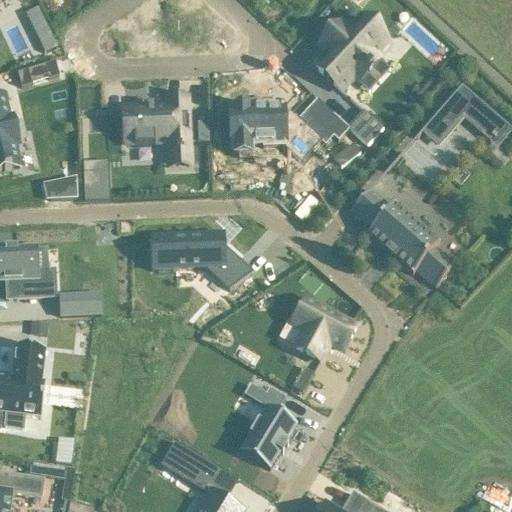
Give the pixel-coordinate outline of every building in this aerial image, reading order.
[(326,56),(315,69),(342,95),(354,81),(359,85),(368,75),(370,77),(373,74),(371,72),(380,62),(375,58),(388,44),(361,20),(348,33),(341,26),(319,50),(326,56)] [(412,22),(404,32),(434,58),(442,49),(412,22)] [(57,49),(47,30),(35,36),(45,55),(57,49)] [(59,78),(54,64),(45,67),(49,82),(59,78)] [(32,87),(28,73),(17,76),(22,90),(32,87)] [(464,116),(485,134),(498,119),(462,88),(424,131),(439,144),(464,116)] [(4,99),(0,100),(0,172),(4,172),(4,174),(12,172),(11,170),(19,168),(15,148),(18,147),(11,120),(9,120),(4,99)] [(148,110),(124,111),(125,134),(134,134),(134,148),(155,148),(155,145),(169,144),(169,151),(187,151),(188,164),(189,164),(187,100),(167,101),(167,109),(154,109),(154,107),(148,107),(148,110)] [(232,112),(229,112),(231,148),(233,148),(234,156),(253,155),(252,147),(263,147),(263,150),(285,150),(302,165),(321,144),(325,148),(334,139),(339,144),(350,132),(348,130),(317,102),(299,122),(293,116),(292,115),(285,116),(285,109),(261,110),(261,112),(251,112),(250,107),(247,107),(247,105),(235,105),(235,108),(232,108),(232,112)] [(363,113),(348,130),(350,132),(368,149),(383,132),(363,113)] [(86,169),(83,169),(84,202),(85,205),(111,204),(111,201),(110,174),(90,174),(86,174),(86,169)] [(77,201),(76,180),(49,186),(50,202),(77,201)] [(394,207),(391,211),(370,193),(351,215),(353,216),(372,233),(367,238),(413,277),(417,272),(435,289),(434,290),(436,291),(455,269),(435,252),(439,247),(435,243),(433,245),(402,217),(403,215),(394,207)] [(224,238),(152,242),(154,273),(205,271),(230,293),(254,275),(224,249),(224,238)] [(0,284),(7,284),(8,302),(55,299),(54,274),(38,275),(36,250),(16,251),(6,251),(6,252),(0,252),(0,284)] [(101,319),(100,297),(60,299),(61,320),(101,319)] [(307,305),(294,328),(305,334),(296,351),(320,364),(330,347),(344,354),(356,331),(307,305)] [(36,326),(34,345),(45,347),(48,327),(36,326)] [(0,380),(0,415),(7,416),(5,429),(23,432),(25,418),(42,420),(45,386),(41,385),(45,352),(16,348),(12,382),(0,380)] [(266,411),(239,454),(270,473),(281,455),(283,457),(283,456),(281,455),(286,447),(288,449),(288,448),(286,447),(297,428),(277,415),(286,401),(269,391),(266,396),(251,387),(244,397),(266,411)] [(58,440),(55,464),(72,466),(75,442),(58,440)] [(188,453),(174,477),(202,493),(216,469),(188,453)] [(0,511),(10,511),(12,496),(41,500),(43,482),(0,476),(0,511)] [(334,511),(325,506),(321,511),(378,511),(353,496),(352,498),(357,500),(349,511),(334,511)] [(211,498),(202,511),(234,511),(228,508),(211,498)]
